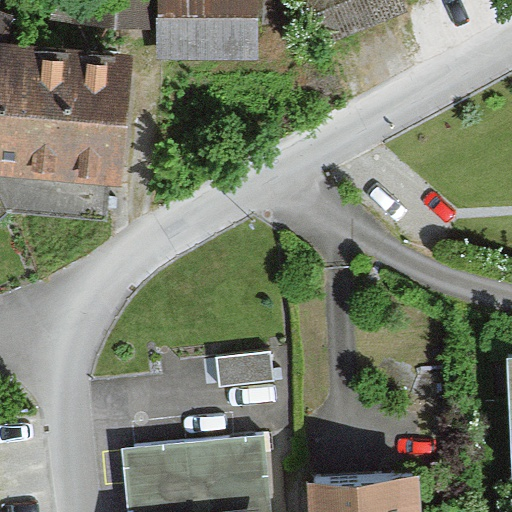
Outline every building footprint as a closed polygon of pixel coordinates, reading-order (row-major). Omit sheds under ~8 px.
[(151,35),(154,0),(59,0),(58,31),(151,35)] [(162,0),(158,59),(260,66),(264,0),(162,0)] [(306,0),(331,50),(408,13),(400,0),(306,0)] [(0,175),(132,188),(144,60),(6,47),(0,42),(0,175)] [(275,358),(218,362),(220,390),(277,386),(275,358)] [(135,456),(128,456),(133,511),(275,511),(268,436),(230,440),(228,419),(132,428),(135,456)] [(318,511),(433,511),(433,478),(318,480),(318,511)]
